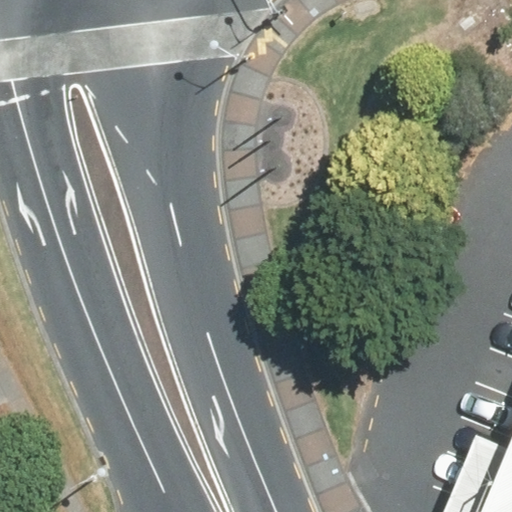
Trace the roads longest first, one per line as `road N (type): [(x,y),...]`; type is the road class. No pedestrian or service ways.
road 1 (tertiary): [(123,0),(251,449),(260,511)]
road 2 (tertiary): [(171,511),(74,265),(0,12)]
